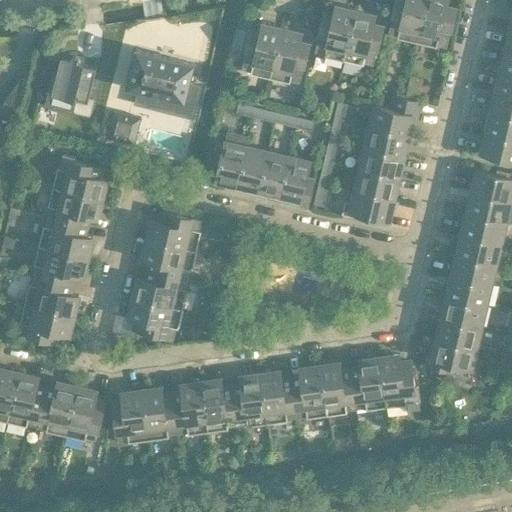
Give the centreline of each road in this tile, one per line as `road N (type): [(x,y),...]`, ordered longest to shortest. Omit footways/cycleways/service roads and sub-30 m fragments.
road 1 (residential): [(422,248),(137,183),(97,366)]
road 2 (residential): [(97,366),(405,327),(422,248)]
road 3 (residential): [(422,248),(477,0)]
